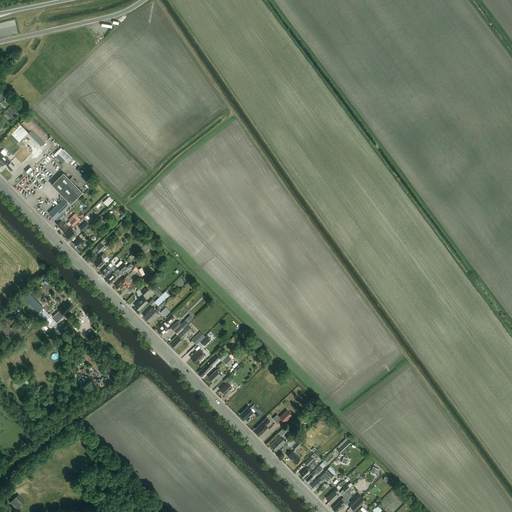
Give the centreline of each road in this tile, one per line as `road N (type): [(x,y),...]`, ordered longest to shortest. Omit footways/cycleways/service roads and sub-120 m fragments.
road 1 (secondary): [(319,511),(0,186)]
road 2 (unclassified): [(0,42),(113,16),(143,0)]
